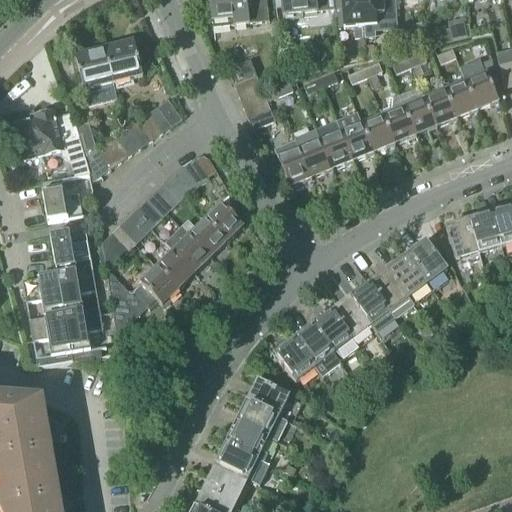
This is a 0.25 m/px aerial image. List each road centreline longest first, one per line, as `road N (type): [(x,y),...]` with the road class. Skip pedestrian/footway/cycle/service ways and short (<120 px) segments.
road 1 (residential): [(310,270),(216,123),(168,0)]
road 2 (residential): [(153,511),(202,391),(310,270)]
road 3 (residential): [(310,270),(420,204),(511,170)]
